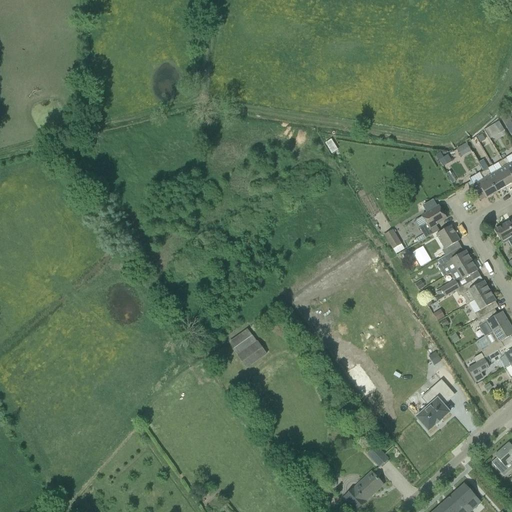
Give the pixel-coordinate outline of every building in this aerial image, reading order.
[(504,125),(510,122),(505,114),(499,117),(504,125)] [(499,122),(485,131),(490,140),(504,132),(499,122)] [(485,141),(482,135),(476,139),(479,144),(485,141)] [(461,158),(471,152),(466,144),(456,150),(461,158)] [(502,161),(511,177),(511,155),(511,156),(511,163),(510,165),(506,159),(502,161)] [(442,167),(451,162),(448,156),(439,161),(442,167)] [(505,188),(496,173),(491,176),(483,161),(478,164),(483,172),(496,194),(497,194),(496,193),(505,188)] [(511,177),(502,161),(498,164),(501,170),(496,173),(505,188),(511,183),(511,177)] [(496,194),(483,172),(479,175),(483,181),(470,188),(479,202),(486,198),(486,199),(496,193),(496,194)] [(436,226),(446,219),(439,207),(422,217),(426,224),(419,228),(423,235),(416,240),(418,244),(439,231),(436,226)] [(502,243),(508,239),(510,243),(511,243),(511,223),(510,221),(494,231),(502,243)] [(442,251),(445,257),(451,254),(461,248),(457,243),(459,242),(450,227),(436,235),(444,250),(442,251)] [(404,243),(401,244),(393,231),(384,236),(392,250),(396,256),(407,249),(404,243)] [(412,257),(408,250),(402,254),(406,261),(412,257)] [(446,264),(451,274),(471,262),(465,252),(454,259),(451,254),(445,257),(437,262),(441,267),(446,264)] [(467,278),(477,272),(471,262),(451,274),(450,275),(454,282),(440,290),(435,293),(437,296),(434,298),(437,302),(445,298),(470,283),(467,278)] [(473,288),(470,283),(445,298),(456,292),(459,297),(460,296),(462,298),(463,299),(465,302),(465,304),(466,306),(489,292),(483,282),(473,288)] [(423,289),(419,283),(415,285),(419,292),(423,289)] [(489,292),(466,306),(467,306),(469,305),(478,320),(489,313),(486,308),(496,302),(489,292)] [(485,323),(491,334),(508,324),(502,313),(497,315),(494,310),(489,313),(478,320),(481,326),(485,323)] [(511,335),(511,329),(508,324),(491,334),(485,338),(490,347),(481,352),(485,359),(488,357),(511,342),(511,339),(510,337),(511,335)] [(459,342),(455,335),(450,338),(454,345),(459,342)] [(266,355),(252,336),(233,350),(247,369),(266,355)] [(504,355),(511,366),(511,364),(511,342),(488,357),(492,362),(495,363),(499,360),(500,358),(504,355)] [(428,357),(434,366),(441,362),(435,353),(428,357)] [(476,365),(484,360),(481,355),(473,360),(476,365)] [(490,369),(487,365),(490,362),(488,358),(484,360),(476,365),(467,370),(472,379),(490,369)] [(428,432),(427,432),(428,432),(429,432),(435,426),(442,420),(449,414),(449,413),(443,406),(454,396),(441,382),(422,399),(429,407),(417,418),(416,418),(416,419),(417,419),(428,432)] [(511,447),(509,444),(495,456),(497,459),(491,464),(500,474),(510,464),(511,465),(511,447)] [(388,460),(381,453),(375,447),(367,454),(379,468),(380,467),(382,468),(388,463),(387,461),(388,460)] [(382,486),(376,478),(371,473),(344,498),(355,511),(382,486)] [(453,494),(469,511),(470,511),(481,503),(464,484),(453,494)] [(443,503),(450,511),(469,511),(453,494),(443,503)] [(450,511),(443,503),(433,511),(450,511)]
